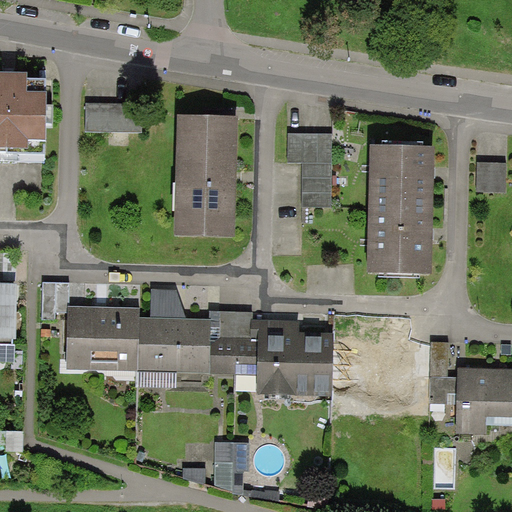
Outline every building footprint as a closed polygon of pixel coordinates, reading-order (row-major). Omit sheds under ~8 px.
[(43,87),(0,87),(0,157),(43,157),(43,87)] [(419,112),(355,112),(354,262),(419,262),(419,112)] [(231,116),(180,116),(180,237),(231,237),(231,116)] [(10,261),(0,261),(0,342),(11,343),(10,261)] [(210,296),(58,292),(56,353),(199,357),(198,374),(326,378),(325,396),(421,399),(422,339),(327,336),(327,318),(209,314),(210,296)] [(511,354),(450,349),(443,428),(511,433),(511,354)]
